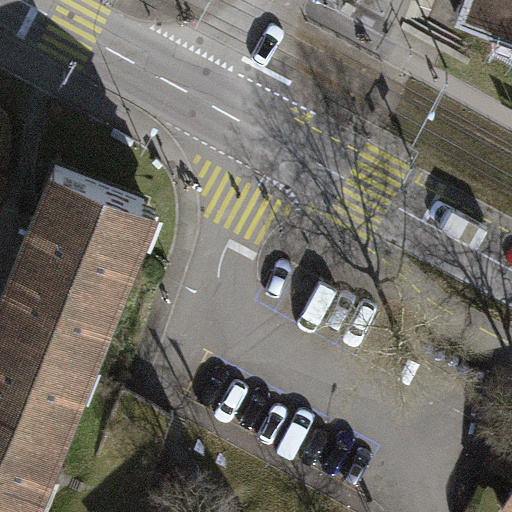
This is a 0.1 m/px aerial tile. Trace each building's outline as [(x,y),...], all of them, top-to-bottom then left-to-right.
[(511,0),(452,0),(447,14),(511,39),(511,0)] [(49,165),(0,288),(0,318),(78,349),(137,200),(49,165)] [(0,318),(0,491),(18,499),(78,349),(0,318)] [(164,415),(115,389),(84,474),(33,511),(176,511),(143,467),(164,415)] [(511,511),(511,474),(493,508),(500,511),(511,511)]
